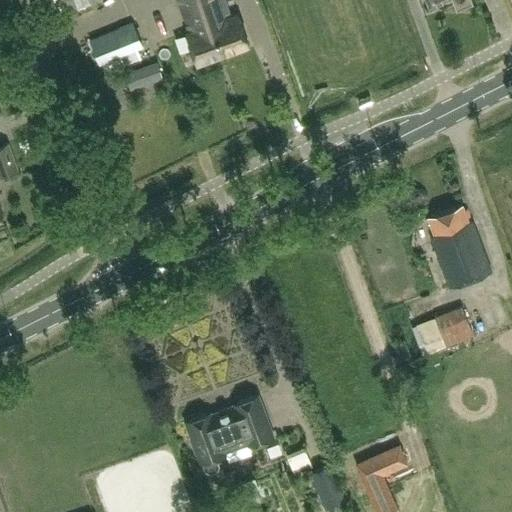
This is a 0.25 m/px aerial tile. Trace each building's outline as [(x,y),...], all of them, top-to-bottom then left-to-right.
[(221,56),(200,0),(177,0),(188,32),(183,34),(195,66),(221,56)] [(223,0),(200,0),(221,56),(249,46),(237,13),(229,16),(223,0)] [(132,24),(90,41),(100,64),(142,47),(132,24)] [(157,60),(124,72),(130,89),(163,78),(157,60)] [(0,176),(18,170),(8,144),(0,146),(0,176)] [(434,235),(429,237),(448,287),(490,272),(471,222),(468,223),(461,206),(428,218),(434,235)] [(504,327),(511,324),(511,322),(500,293),(491,297),(504,327)] [(460,306),(434,317),(445,346),(467,337),(468,340),(474,338),(460,306)] [(404,340),(394,344),(400,360),(410,356),(404,340)] [(218,466),(215,458),(224,455),(223,452),(247,443),(248,446),(271,437),(256,396),(232,404),(233,407),(209,416),(208,414),(185,422),(191,440),(189,441),(194,454),(196,453),(200,464),(202,463),(204,471),(210,473),(216,471),(218,466)] [(316,457),(327,456),(323,431),(313,432),(316,457)] [(398,446),(356,463),(375,511),(393,511),(397,511),(383,475),(406,465),(398,446)] [(292,453),(296,465),(314,458),(310,447),(292,453)] [(331,464),(309,473),(324,510),(334,506),(336,511),(346,511),(342,503),(346,502),(331,464)]
